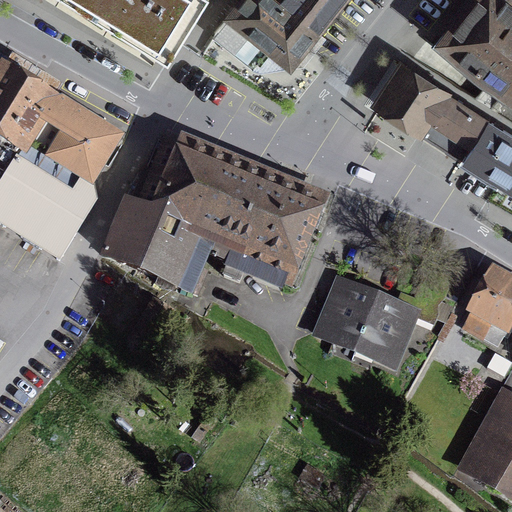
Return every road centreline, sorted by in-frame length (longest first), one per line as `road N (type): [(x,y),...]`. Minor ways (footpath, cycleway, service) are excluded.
road 1 (residential): [(159,107),(67,298),(0,376)]
road 2 (residential): [(296,148),(511,254)]
road 3 (residential): [(408,0),(296,148)]
road 4 (residential): [(0,20),(159,107)]
road 5 (residential): [(159,107),(296,148)]
